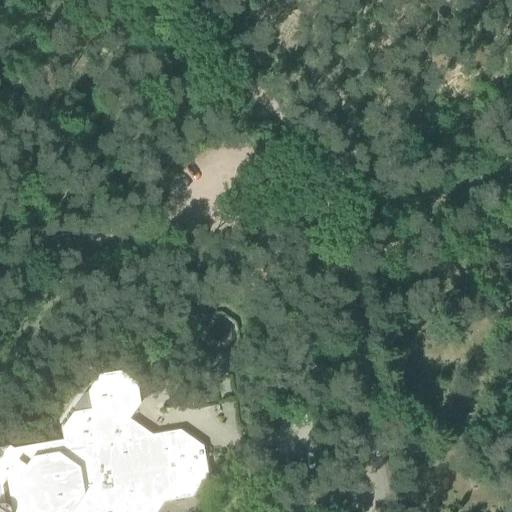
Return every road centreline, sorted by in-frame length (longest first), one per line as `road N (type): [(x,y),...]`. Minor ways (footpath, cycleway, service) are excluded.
road 1 (track): [(0,247),(155,239),(332,215)]
road 2 (unclassified): [(384,511),(332,215)]
road 3 (track): [(176,0),(304,143),(332,215)]
